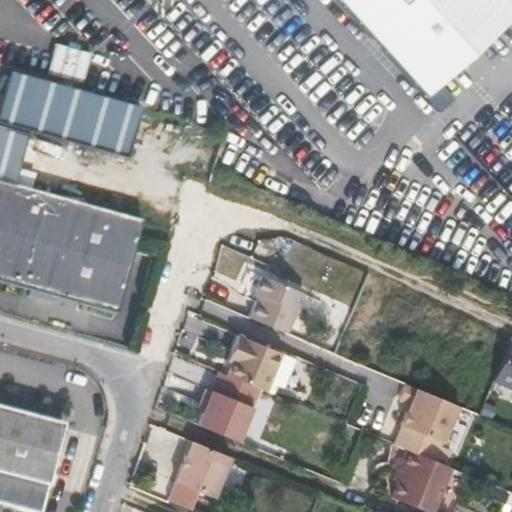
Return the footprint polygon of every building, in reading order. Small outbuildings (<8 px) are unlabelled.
[(511,0),(336,0),(425,97),(511,16),(511,0)] [(90,55),(54,45),(45,75),(82,85),(90,55)] [(8,72),(0,104),(0,125),(128,156),(141,104),(8,72)] [(0,183),(13,188),(28,134),(0,125),(0,183)] [(13,188),(0,183),(0,283),(115,314),(140,222),(55,200),(13,188)] [(248,317),(285,333),(302,293),(261,276),(254,293),(258,295),(248,317)] [(294,356),(237,333),(230,351),(235,353),(231,361),(226,375),(258,389),(269,393),(273,384),(281,388),(294,356)] [(492,380),(511,388),(511,343),(508,341),(492,380)] [(231,361),(235,353),(230,351),(226,359),(231,361)] [(451,380),(427,370),(422,383),(446,393),(451,380)] [(197,425),(236,441),(258,389),(226,375),(218,372),(211,390),(205,388),(199,403),(205,405),(197,425)] [(434,461),(457,406),(405,384),(399,399),(407,403),(398,425),(400,425),(392,444),(405,449),(434,461)] [(0,478),(45,491),(61,429),(0,412),(0,478)] [(145,490),(165,498),(189,440),(155,427),(135,475),(149,481),(145,490)] [(229,457),(191,441),(175,482),(212,498),(229,457)] [(434,461),(405,449),(398,465),(402,467),(398,478),(390,497),(426,511),(431,511),(450,467),(434,461)] [(402,467),(398,465),(394,476),(398,478),(402,467)] [(0,507),(18,511),(39,511),(45,491),(0,478),(0,507)] [(483,506),(497,511),(509,511),(511,505),(511,494),(490,486),(483,506)]
